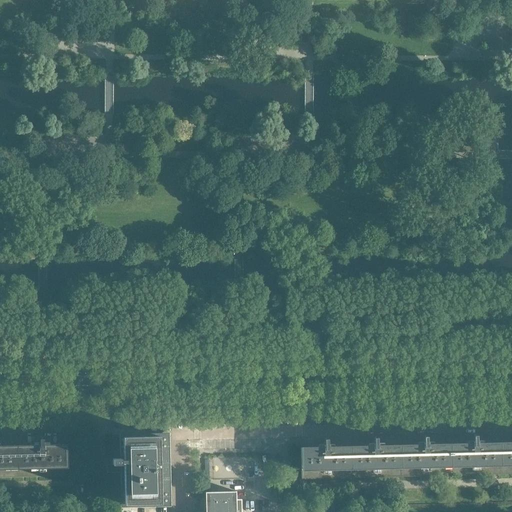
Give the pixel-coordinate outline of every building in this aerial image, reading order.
[(171,506),(169,433),(120,434),(120,458),(112,458),(112,464),(118,464),(119,473),(124,473),(124,474),(121,474),(121,508),(171,506)] [(500,474),(499,442),(477,443),(477,441),(476,441),(476,435),(472,435),(473,441),(471,441),(471,443),(450,444),(450,476),(500,474)] [(450,476),(450,444),(428,444),(428,442),(427,442),(427,437),(423,437),(423,442),(422,442),(422,444),(400,445),(401,477),(450,476)] [(401,477),(400,445),(378,445),(378,443),(377,443),(377,438),(373,438),(373,443),(372,443),(372,445),(350,446),(351,478),(401,477)] [(68,476),(67,447),(67,444),(45,445),(45,442),(44,442),(43,439),(40,439),(40,442),(39,442),(39,445),(17,445),(18,477),(68,476)] [(351,478),(350,446),(329,447),(329,444),(327,444),(327,439),(324,439),(324,444),(323,444),(323,447),(301,447),(301,479),(351,478)] [(511,474),(511,442),(499,442),(500,474),(511,474)] [(0,477),(18,477),(17,445),(0,445),(0,477)] [(241,511),(241,499),(236,499),(236,491),(205,492),(205,511),(241,511)]
